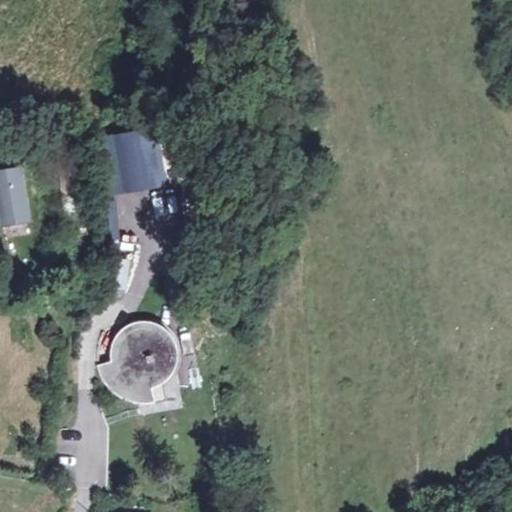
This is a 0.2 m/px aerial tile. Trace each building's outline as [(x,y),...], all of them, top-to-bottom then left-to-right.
[(147,131),(113,138),(125,195),(160,188),(147,131)] [(18,165),(0,168),(0,235),(1,242),(31,237),(18,165)] [(62,218),(74,217),(71,167),(59,167),(62,218)] [(106,292),(124,294),(129,257),(111,255),(106,292)] [(109,351),(111,365),(96,368),(104,386),(115,397),(133,405),(151,403),(151,389),(159,386),(169,375),(175,360),(170,340),(159,328),(141,325),(124,330),(116,337),(109,351)]
